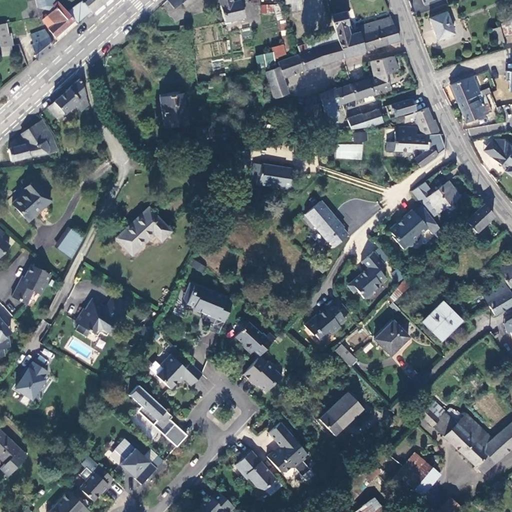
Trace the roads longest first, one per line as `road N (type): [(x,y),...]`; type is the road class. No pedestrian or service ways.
road 1 (secondary): [(139,0),(0,125)]
road 2 (residential): [(511,316),(435,377),(414,382),(397,362)]
road 3 (unknown): [(415,50),(292,84)]
